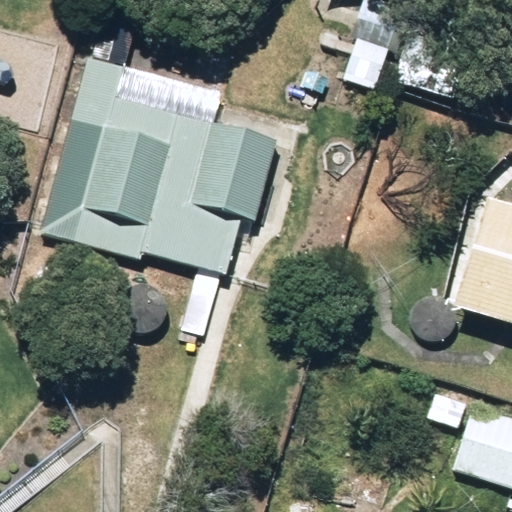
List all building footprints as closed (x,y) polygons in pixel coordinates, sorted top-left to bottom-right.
[(393,52),(357,40),(341,90),(377,101),(393,52)] [(124,73),(89,63),(40,247),(140,274),(141,267),(225,289),(241,235),(254,238),(276,154),(114,111),(124,73)] [(511,215),(498,212),(497,218),(491,215),(467,291),(456,288),(453,300),(463,303),(453,334),(511,352),(511,215)] [(13,244),(0,246),(0,424),(49,414),(13,244)] [(428,430),(456,441),(466,416),(437,405),(428,430)] [(452,481),(511,500),(511,427),(474,414),(452,481)]
